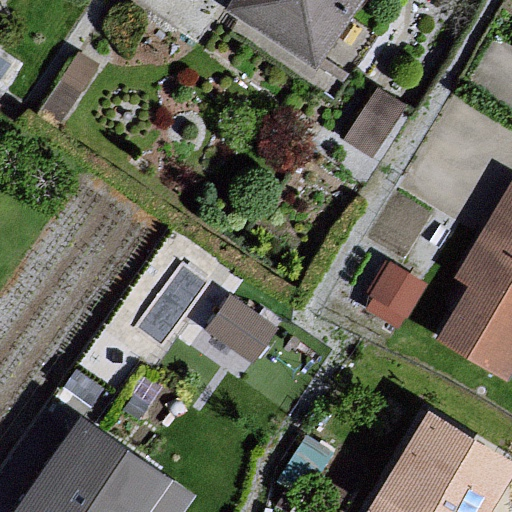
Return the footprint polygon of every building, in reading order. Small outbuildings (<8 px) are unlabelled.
[(222,0),(216,10),(311,70),(355,0),(222,0)] [(376,143),(409,93),(377,72),(344,122),(376,143)] [(427,339),(502,381),(511,363),(511,184),(500,178),(442,279),(457,287),(427,339)] [(400,311),(424,267),(391,249),(367,293),(400,311)] [(272,323),(228,295),(204,332),(248,360),(272,323)] [(171,511),(187,491),(75,413),(5,511),(171,511)] [(494,511),(506,494),(409,432),(358,511),(494,511)]
